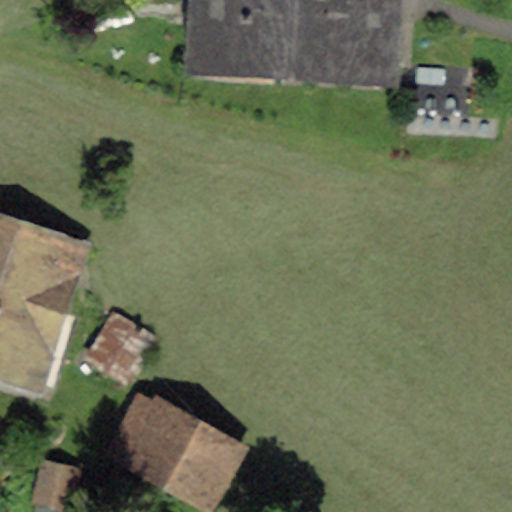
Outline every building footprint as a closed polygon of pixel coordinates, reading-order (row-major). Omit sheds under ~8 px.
[(387,0),(206,0),(204,55),(383,66),(387,0)] [(0,363),(43,378),(74,282),(54,275),(67,238),(0,215),(0,363)] [(115,316),(96,348),(129,367),(148,336),(115,316)] [(139,391),(110,444),(208,498),(238,443),(162,400),(161,403),(139,391)] [(46,463),(39,493),(69,500),(76,470),(46,463)]
